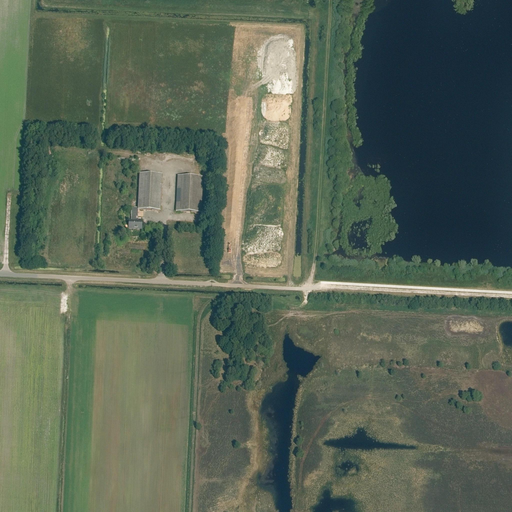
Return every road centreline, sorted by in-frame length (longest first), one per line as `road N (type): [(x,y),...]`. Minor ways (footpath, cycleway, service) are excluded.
road 1 (track): [(308,288),(302,305),(210,296),(199,312),(190,511)]
road 2 (unclassified): [(203,284),(0,274)]
road 3 (track): [(511,296),(314,287)]
